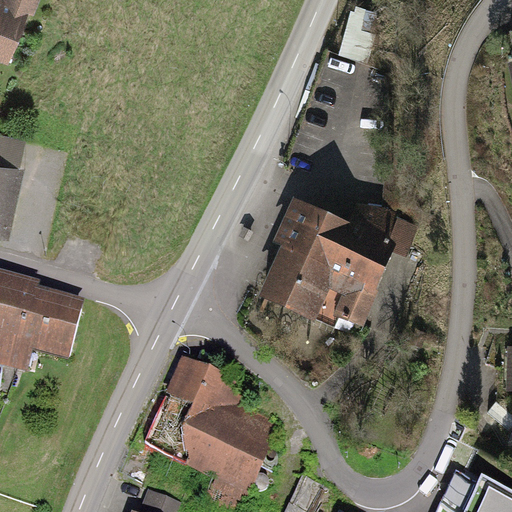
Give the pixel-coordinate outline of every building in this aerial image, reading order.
[(29,10),(6,0),(0,0),(0,61),(7,64),(29,10)] [(6,0),(29,10),(35,12),(39,0),(6,0)] [(252,0),(77,0),(37,99),(188,160),(252,0)] [(350,15),(348,60),(375,61),(376,16),(350,15)] [(0,231),(13,234),(28,163),(21,162),(26,136),(0,130),(0,231)] [(349,219),(295,200),(278,244),(287,248),(280,262),(264,299),(337,328),(341,316),(364,325),(378,294),(374,293),(392,251),(407,256),(418,225),(397,217),(399,213),(384,204),(356,201),(349,219)] [(0,272),(0,361),(26,369),(31,350),(67,359),(81,303),(33,291),(35,282),(0,272)] [(184,359),(168,398),(161,395),(142,440),(191,460),(187,468),(219,480),(210,503),(232,511),(240,511),(277,421),(254,411),(258,402),(233,392),(238,380),(217,372),(184,359)] [(511,511),(511,493),(481,478),(477,485),(458,476),(443,506),(439,511),(511,511)] [(327,511),(337,493),(304,477),(287,511),(327,511)] [(178,511),(182,503),(141,489),(132,511),(178,511)]
